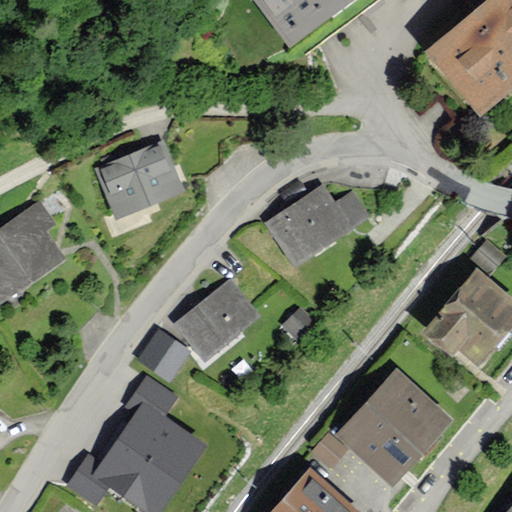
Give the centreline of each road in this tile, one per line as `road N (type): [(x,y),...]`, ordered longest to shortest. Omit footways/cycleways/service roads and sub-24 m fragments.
road 1 (residential): [(18,511),(158,294),(241,198),(319,148),(396,145)]
road 2 (residential): [(0,188),(128,122),(192,109),(388,110),(396,145)]
road 3 (residential): [(422,511),(511,400)]
road 4 (residential): [(396,145),(485,196),(511,201)]
